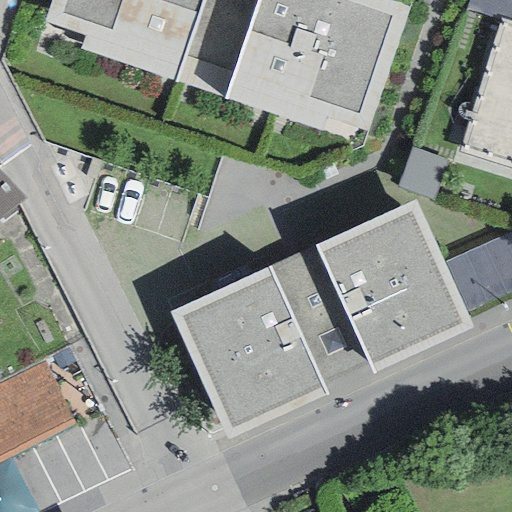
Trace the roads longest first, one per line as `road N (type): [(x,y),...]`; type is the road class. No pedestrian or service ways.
road 1 (residential): [(0,133),(189,491)]
road 2 (tertiary): [(511,355),(189,491)]
